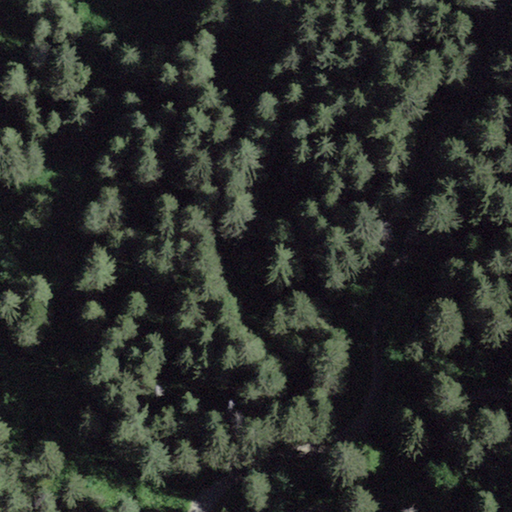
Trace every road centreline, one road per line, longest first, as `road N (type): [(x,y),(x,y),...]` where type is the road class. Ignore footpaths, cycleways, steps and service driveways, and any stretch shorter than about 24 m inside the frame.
road 1 (track): [(493,0),(491,60),(436,137),(412,235),(385,290),(376,385),(364,418),(333,439),(259,460),(215,491),(202,511)]
road 2 (track): [(310,511),(414,495),(434,472),(460,409),(485,392),(511,390)]
